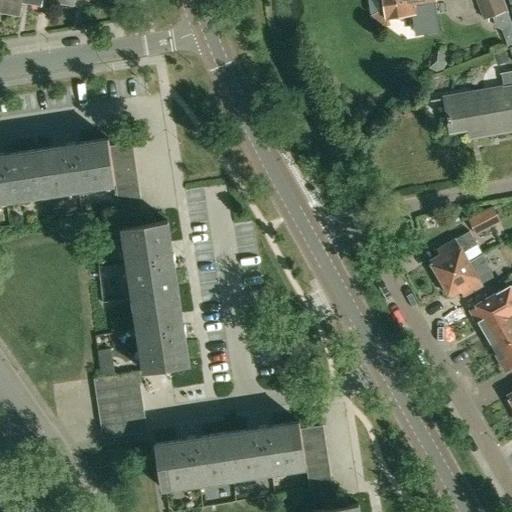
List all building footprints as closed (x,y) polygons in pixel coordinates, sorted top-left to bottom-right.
[(0,0),(0,14),(0,12),(20,16),(22,2),(41,5),(42,0),(0,0)] [(42,0),(41,5),(41,7),(53,9),(54,2),(74,5),(74,0),(42,0)] [(439,31),(434,0),(375,0),(375,1),(376,9),(384,15),(412,11),(415,35),(439,31)] [(510,47),(511,46),(511,23),(504,2),(503,0),(476,0),(483,19),(495,14),(494,19),(496,27),(501,29),(502,28),(507,36),(508,41),(509,47),(510,47)] [(505,48),(492,53),(497,66),(509,61),(505,48)] [(511,128),(511,70),(501,73),(504,88),(446,98),(452,130),(475,126),(477,135),(511,128)] [(0,201),(115,183),(115,181),(113,169),(111,157),(109,145),(108,138),(0,154),(0,201)] [(132,142),(109,145),(111,157),(134,154),(132,142)] [(136,166),(134,154),(111,157),(113,169),(136,166)] [(138,178),(136,166),(113,169),(115,181),(138,178)] [(140,190),(138,178),(115,181),(115,183),(117,193),(140,190)] [(117,193),(119,205),(141,202),(140,190),(117,193)] [(119,205),(120,216),(143,214),(141,202),(119,205)] [(496,207),(486,212),(468,222),(475,237),(494,226),(495,227),(504,221),(496,207)] [(179,293),(171,241),(168,220),(122,227),(133,299),(179,293)] [(483,254),(477,244),(469,231),(455,239),(436,250),(440,256),(432,261),(433,264),(430,268),(437,280),(468,261),(469,262),(483,254)] [(492,276),(491,274),(488,269),(491,268),(483,254),(469,262),(468,261),(437,280),(443,292),(449,291),(450,294),(460,289),(463,295),(482,285),(480,283),(492,276)] [(479,320),(484,329),(511,313),(511,289),(510,286),(501,292),(472,308),(473,310),(471,311),(473,318),(476,322),(479,320)] [(144,371),(190,364),(179,293),(133,299),(144,371)] [(511,313),(484,329),(496,349),(511,339),(511,313)] [(511,364),(511,339),(496,349),(506,367),(511,364)] [(140,384),(138,371),(116,375),(118,387),(140,384)] [(93,378),(95,390),(118,387),(116,375),(93,378)] [(142,395),(140,384),(118,387),(119,399),(142,395)] [(95,390),(97,402),(119,399),(118,387),(95,390)] [(143,407),(142,395),(119,399),(121,411),(143,407)] [(97,402),(99,414),(121,411),(119,399),(97,402)] [(145,419),(143,407),(121,411),(123,423),(145,419)] [(99,414),(101,426),(123,423),(121,411),(99,414)] [(147,431),(145,419),(123,423),(125,435),(147,431)] [(234,477),(273,471),(306,466),(306,464),(304,452),(302,440),(300,428),(299,420),(227,431),(234,477)] [(101,426),(103,438),(125,435),(123,423),(101,426)] [(323,425),(300,428),(302,440),(325,436),(323,425)] [(162,488),(234,477),(227,431),(155,442),(162,488)] [(327,448),(325,436),(302,440),(304,452),(327,448)] [(328,460),(327,448),(304,452),(306,464),(328,460)] [(306,464),(306,466),(308,476),(330,472),(328,460),(306,464)] [(308,476),(310,488),(332,484),(330,472),(308,476)] [(311,500),(334,496),(332,484),(310,488),(311,500)] [(360,511),(359,502),(313,509),(313,511),(360,511)]
